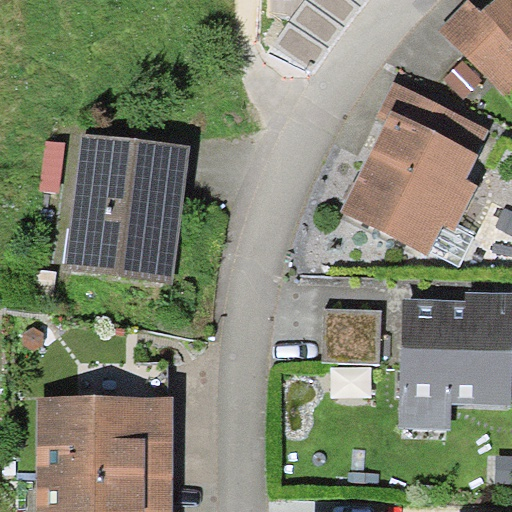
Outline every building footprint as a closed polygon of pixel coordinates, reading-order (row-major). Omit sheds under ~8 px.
[(331,49),(348,27),(306,0),(302,0),(290,21),(331,49)] [(362,6),(353,0),(306,0),(348,27),(362,6)] [(510,97),(511,94),(511,39),(486,7),(483,9),(469,0),(467,0),(440,31),(510,97)] [(511,0),(494,0),(486,7),(511,39),(511,0)] [(314,74),(331,49),(290,21),(273,45),(314,74)] [(483,80),(463,60),(443,79),(464,99),(483,80)] [(490,129),(393,81),(375,118),(385,123),(392,109),(478,153),(490,129)] [(385,123),(340,212),(427,256),(430,252),(443,225),(455,231),(458,226),(479,185),(467,179),(480,154),(478,153),(392,109),(385,123)] [(84,132),(66,269),(174,282),(191,145),(84,132)] [(40,189),(60,191),(66,142),(46,139),(40,189)] [(477,235),(458,226),(455,231),(443,225),(430,252),(460,267),(477,235)] [(466,299),(402,298),(399,427),(452,429),(452,404),(511,405),(511,292),(466,291),(466,299)] [(383,309),(325,308),(323,361),(381,363),(383,309)] [(39,396),(38,474),(173,475),(173,397),(39,396)] [(511,454),(497,454),(496,489),(511,489),(511,454)] [(172,511),(173,475),(38,474),(37,511),(172,511)]
